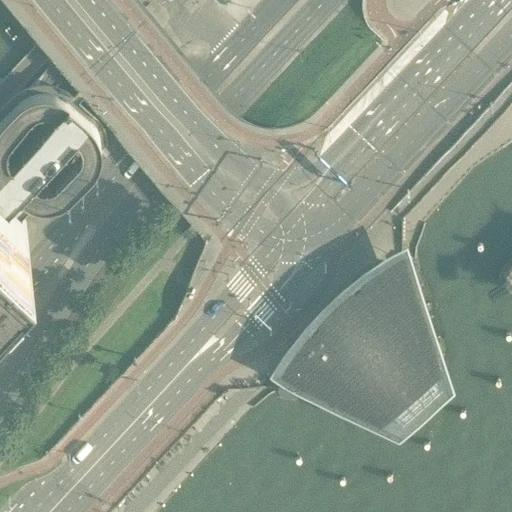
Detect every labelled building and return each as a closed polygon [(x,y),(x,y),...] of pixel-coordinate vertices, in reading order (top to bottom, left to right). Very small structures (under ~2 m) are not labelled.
[(0,248),(25,221),(21,217),(25,213),(34,206),(44,203),(54,201),(60,198),(70,191),(90,169),(96,160),(98,155),(100,146),(98,133),(95,126),(77,108),(67,98),(52,90),(41,88),(37,89),(35,89),(31,90),(27,92),(23,94),(15,100),(0,116),(0,248)] [(231,357),(325,256),(261,196),(199,263),(231,357)] [(438,350),(414,276),(417,273),(414,259),(408,256),(407,252),(402,251),(402,239),(390,239),(387,239),(387,242),(365,266),(362,266),(362,269),(340,293),(337,293),(337,296),(315,319),(312,320),(312,323),(290,346),(286,346),(287,350),(265,373),(261,373),(261,377),(262,383),(275,382),(277,387),(293,389),(296,384),(300,385),(302,381),(370,414),(371,413),(378,415),(383,411),(385,412),(435,368),(434,366),(439,361),(437,357),(436,350),(438,350)] [(109,511),(225,387),(200,316),(60,465),(60,466),(109,511)] [(27,511),(108,511),(109,511),(60,466),(27,511)]
